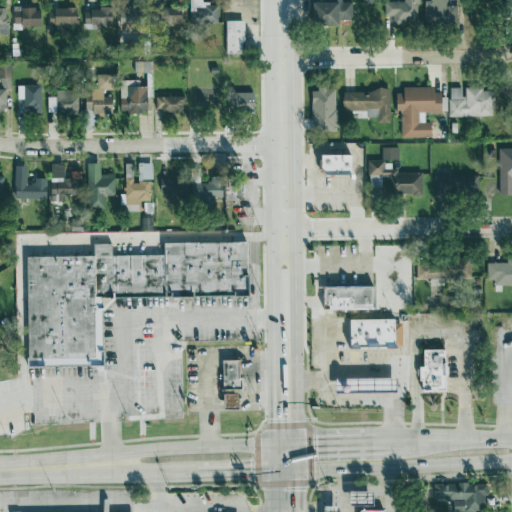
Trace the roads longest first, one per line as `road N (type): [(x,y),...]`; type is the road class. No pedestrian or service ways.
road 1 (residential): [(0,144),(282,144)]
road 2 (primary): [(281,0),(283,247)]
road 3 (secondary): [(291,444),(109,452),(63,466)]
road 4 (residential): [(511,53),(282,59)]
road 5 (residential): [(511,226),(282,230)]
road 6 (secondary): [(292,470),(511,456)]
road 7 (primary): [(283,247),(273,273),(275,387)]
road 8 (primary): [(297,383),(295,288),(283,247)]
road 9 (secondary): [(63,466),(113,475),(198,472)]
road 10 (secondary): [(511,441),(458,435),(376,442)]
